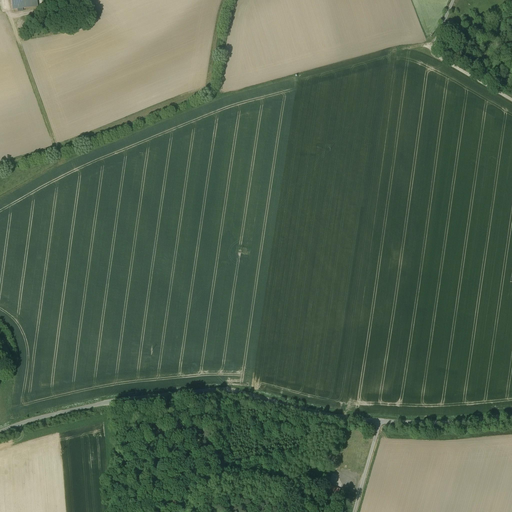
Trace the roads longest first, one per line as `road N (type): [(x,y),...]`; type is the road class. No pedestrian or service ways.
road 1 (unclassified): [(0,430),(117,398),(218,389),(380,418)]
road 2 (track): [(6,0),(61,164),(0,198)]
road 3 (track): [(453,0),(434,52),(511,100)]
road 4 (unclassified): [(380,418),(511,416)]
